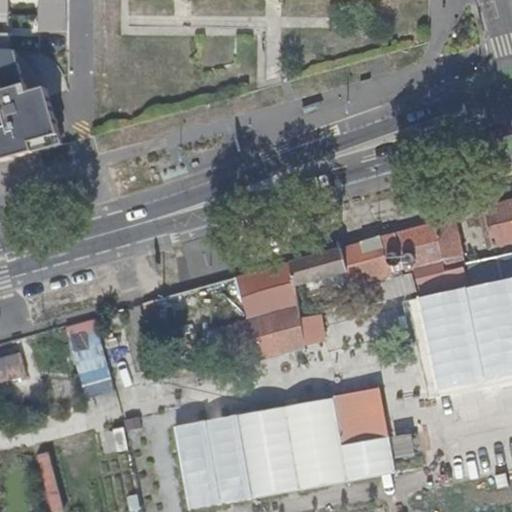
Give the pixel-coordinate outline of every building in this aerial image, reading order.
[(8,0),(0,0),(0,160),(62,143),(45,83),(43,80),(41,77),(39,75),(37,73),(32,71),(28,70),(21,70),(14,49),(8,49),(8,0)] [(66,0),(38,0),(38,28),(66,29),(66,0)] [(188,0),(188,16),(265,19),(265,0),(188,0)] [(511,200),(476,211),(477,218),(482,216),(486,236),(492,234),(495,247),(511,243),(511,200)] [(455,216),(381,238),(387,261),(389,266),(401,263),(405,262),(404,258),(441,249),(445,269),(462,266),(467,264),(466,263),(455,216)] [(492,234),(486,236),(489,249),(495,247),(492,234)] [(381,238),(343,248),(348,270),(387,261),(381,238)] [(343,248),(291,262),(295,287),(349,272),(348,270),(343,248)] [(466,282),(462,266),(445,269),(441,249),(404,258),(405,262),(401,263),(402,264),(412,261),(420,293),(466,282)] [(238,277),(244,301),(261,296),(265,315),(298,305),(295,287),(291,262),(238,277)] [(275,354),(305,346),(298,305),(265,315),(275,354)] [(88,397),(117,389),(98,319),(69,327),(88,397)] [(0,398),(5,398),(3,385),(29,381),(24,344),(0,347),(0,398)] [(384,386),(333,394),(341,445),(390,435),(384,386)]
